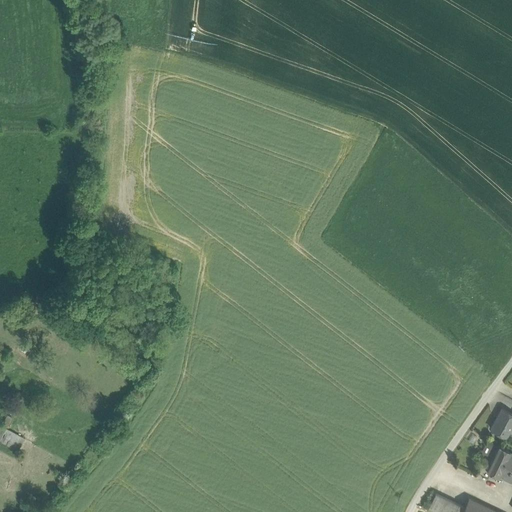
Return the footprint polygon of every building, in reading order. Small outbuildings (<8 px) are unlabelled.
[(511,413),(502,408),(491,428),(493,430),(494,433),(499,435),(501,434),(506,437),(511,425),(511,413)] [(11,420),(6,418),(0,429),(0,440),(18,450),(24,439),(6,429),(11,420)] [(510,451),(499,446),(486,471),(498,477),(498,476),(509,452),(510,451)] [(511,478),(511,453),(509,452),(498,476),(511,482),(511,478)] [(461,511),(464,508),(436,494),(428,509),(435,511),(461,511)] [(498,511),(469,498),(464,508),(461,511),(498,511)]
